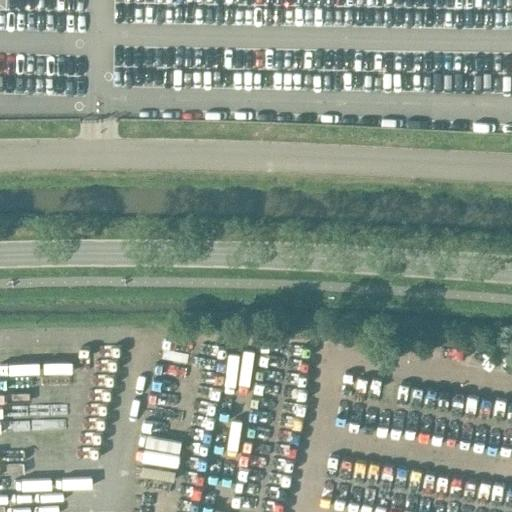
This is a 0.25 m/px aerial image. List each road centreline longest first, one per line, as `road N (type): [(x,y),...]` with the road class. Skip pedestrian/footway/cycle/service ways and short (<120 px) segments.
road 1 (unclassified): [(0,153),(312,153),(511,167)]
road 2 (secondary): [(0,262),(511,269)]
